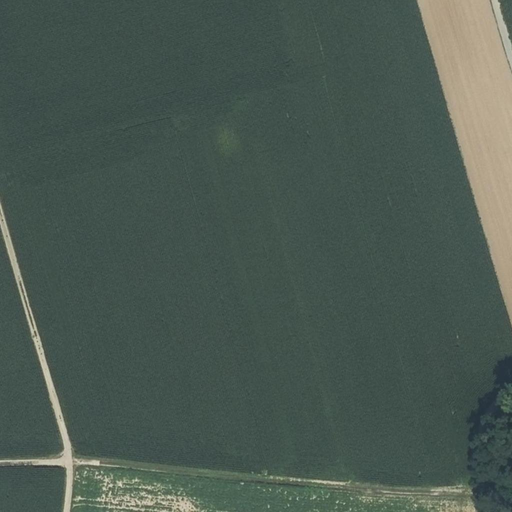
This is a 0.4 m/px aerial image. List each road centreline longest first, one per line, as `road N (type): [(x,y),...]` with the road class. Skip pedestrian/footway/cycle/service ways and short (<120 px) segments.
road 1 (track): [(479,496),(69,461),(0,464)]
road 2 (track): [(0,210),(69,461),(63,511)]
road 3 (track): [(481,511),(485,418),(511,389)]
